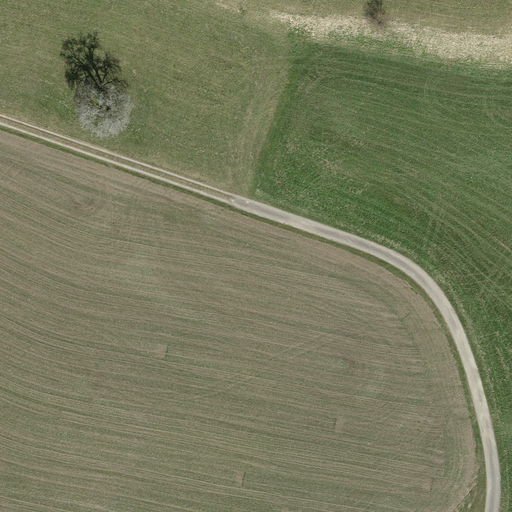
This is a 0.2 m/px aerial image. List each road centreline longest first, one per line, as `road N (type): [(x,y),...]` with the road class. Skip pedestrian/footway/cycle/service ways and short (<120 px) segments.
road 1 (track): [(491,511),(493,470),(474,379),(426,280),(401,261),(228,197)]
road 2 (track): [(0,119),(228,197)]
